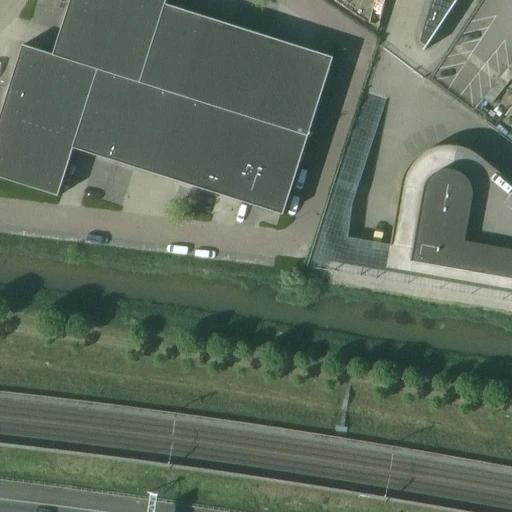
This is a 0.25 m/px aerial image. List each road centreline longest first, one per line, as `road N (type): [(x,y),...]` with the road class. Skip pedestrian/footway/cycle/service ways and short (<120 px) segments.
road 1 (unclassified): [(0,209),(297,244),(362,46),(295,0)]
road 2 (track): [(0,325),(511,406)]
